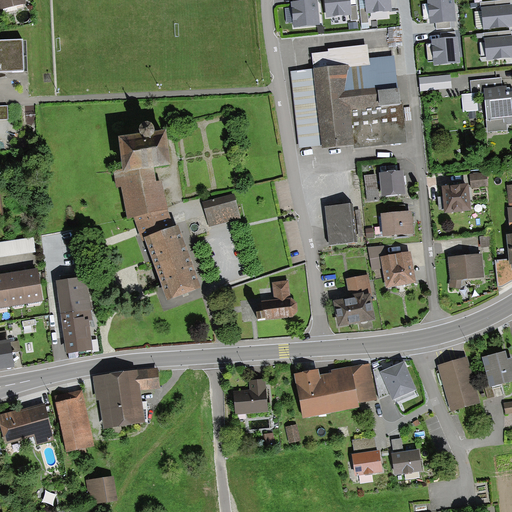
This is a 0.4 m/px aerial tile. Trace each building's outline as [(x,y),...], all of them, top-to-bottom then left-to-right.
[(26,3),(25,0),(0,0),(0,4),(1,9),(26,3)] [(293,2),(291,2),(292,8),(286,9),(287,21),(294,21),(294,27),(319,24),(316,0),(309,0),(308,0),(293,2)] [(350,0),(324,0),(326,17),(350,14),(351,14),(351,5),(350,0)] [(368,13),(367,13),(365,0),(359,0),(362,29),(369,28),(368,13)] [(390,0),(365,0),(367,13),(368,13),(391,11),(390,0)] [(453,0),(428,0),(429,4),(423,4),(424,18),(430,18),(431,22),(436,22),(454,20),(456,20),(453,0)] [(357,4),(351,5),(351,14),(350,14),(351,21),(359,21),(357,4)] [(511,26),(511,4),(510,5),(481,8),(484,30),(511,26)] [(454,20),(436,22),(437,29),(455,27),(454,20)] [(484,38),(511,35),(511,30),(483,33),(484,38)] [(511,58),(511,35),(484,38),(486,61),(511,58)] [(441,38),(432,39),(432,44),(427,45),(429,61),(435,61),(435,65),(461,62),(458,36),(456,37),(441,38)] [(23,40),(0,40),(0,71),(24,71),(23,40)] [(312,53),(314,69),(368,63),(368,57),(366,45),(328,49),(329,52),(312,53)] [(355,147),(406,142),(402,104),(400,104),(394,54),(368,57),(368,63),(314,69),(322,145),(322,149),(355,145),(355,147)] [(299,148),(322,145),(314,69),(291,71),(299,148)] [(420,78),(421,91),(452,89),(451,75),(420,78)] [(472,94),(484,92),(484,88),(502,86),(501,78),(470,81),(472,94)] [(502,86),(484,88),(484,92),(488,131),(507,129),(506,123),(511,122),(511,91),(507,92),(506,86),(502,86)] [(8,106),(0,105),(0,118),(8,119),(8,106)] [(169,127),(122,134),(127,169),(174,162),(169,127)] [(160,167),(118,174),(125,219),(167,213),(160,167)] [(405,194),(403,170),(380,172),(382,196),(405,194)] [(376,174),(365,176),(367,201),(379,200),(376,174)] [(466,188),(444,190),(446,212),(468,210),(466,188)] [(233,195),(203,203),(209,228),(240,219),(233,195)] [(353,203),(326,206),(330,245),(357,242),(353,203)] [(413,233),(412,211),(381,213),(382,236),(413,233)] [(183,224),(145,238),(169,302),(207,288),(183,224)] [(373,228),(366,229),(367,238),(374,237),(373,228)] [(0,257),(38,253),(36,238),(0,242),(0,257)] [(381,257),(387,256),(384,245),(368,247),(372,270),(383,268),(381,257)] [(415,283),(410,252),(387,256),(381,257),(383,268),(386,288),(415,283)] [(481,256),(450,259),(452,282),(483,279),(481,256)] [(33,275),(0,280),(0,305),(38,300),(33,275)] [(349,295),(333,298),(339,326),(375,320),(371,297),(372,296),(369,275),(346,279),(349,295)] [(276,303),(291,302),(289,281),(273,284),(276,303)] [(82,282),(58,285),(68,355),(92,351),(82,282)] [(258,304),(259,322),(296,320),(299,312),(299,308),(295,302),(291,302),(276,303),(258,304)] [(0,367),(14,366),(11,341),(0,342),(0,367)] [(506,351),(483,357),(491,386),(511,380),(511,358),(508,359),(506,351)] [(467,357),(438,365),(451,411),(480,403),(467,357)] [(416,389),(403,361),(384,371),(381,372),(391,394),(393,400),(416,389)] [(318,369),(295,373),(303,418),(359,407),(358,402),(376,398),(369,363),(332,370),(333,373),(319,376),(318,369)] [(381,372),(384,371),(382,366),(373,370),(379,399),(391,394),(381,372)] [(137,375),(99,380),(106,428),(144,422),(137,375)] [(251,390),(234,392),(236,414),(268,411),(266,379),(250,380),(251,390)] [(85,389),(54,396),(67,452),(98,445),(85,389)] [(46,402),(1,412),(9,449),(55,439),(46,402)] [(297,425),(286,428),(290,442),(301,439),(297,425)] [(273,433),(264,434),(265,442),(274,440),(273,433)] [(353,440),(355,453),(376,450),(374,437),(353,440)] [(392,440),(394,453),(404,452),(402,439),(392,440)] [(423,471),(419,449),(404,452),(394,453),(392,454),(395,475),(405,473),(406,480),(420,477),(419,471),(423,471)] [(382,472),(379,450),(376,450),(355,453),(352,454),(355,476),(382,472)] [(110,477),(89,480),(92,503),(114,499),(110,477)] [(58,495),(41,492),(39,501),(57,504),(58,495)]
